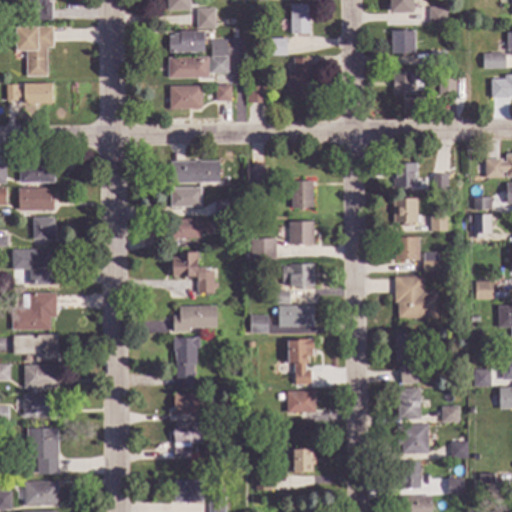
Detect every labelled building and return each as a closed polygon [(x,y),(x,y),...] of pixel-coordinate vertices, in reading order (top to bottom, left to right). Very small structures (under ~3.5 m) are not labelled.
[(47,0),(47,3),(50,3),(50,22),(32,22),(32,11),(37,11),(37,5),(27,6),(26,0),(47,0)] [(188,0),(189,12),(166,12),(165,0),(188,0)] [(411,0),(412,14),(388,14),(388,0),(411,0)] [(307,13),(308,13),(308,24),(307,24),(307,35),(289,35),(288,6),(307,6),(307,13)] [(444,26),(427,26),(427,9),(444,9),(444,26)] [(213,30),(195,30),(195,10),(213,10),(213,30)] [(51,49),(45,49),(45,78),(24,78),(24,53),(14,53),(14,29),(51,28),(51,49)] [(414,55),(390,55),(390,33),(413,32),(414,55)] [(202,53),(168,54),(167,38),(171,38),(171,35),(178,35),(178,34),(202,33),(202,53)] [(285,57),(266,57),(266,40),(284,40),(285,57)] [(225,43),(225,58),(209,58),(209,42),(225,43)] [(444,68),(429,68),(428,53),(444,53),(444,68)] [(503,70),(480,70),(480,55),(503,55),(503,70)] [(206,79),(167,80),(166,60),(206,59),(206,79)] [(226,75),(209,75),(209,59),(226,59),(226,75)] [(309,100),(288,101),(288,88),(284,88),(284,82),(288,81),(288,78),(292,78),(292,59),(308,59),(309,100)] [(415,96),(391,97),(391,75),(414,74),(415,96)] [(511,97),(506,98),(506,99),(489,99),(488,81),(490,81),(490,78),(503,78),(503,77),(511,76),(511,97)] [(454,96),(437,96),(437,81),(453,81),(454,96)] [(50,105),(22,105),(21,99),(16,99),(16,102),(5,102),(4,86),(15,86),(15,91),(21,91),(21,85),(50,85),(50,105)] [(199,110),(168,110),(168,88),(199,87),(199,110)] [(229,103),(214,103),(214,88),(229,87),(229,103)] [(264,104),(246,105),(245,88),(264,88),(264,104)] [(511,179),(504,179),(504,174),(501,174),(501,179),(483,180),(483,161),(500,161),(500,163),(503,163),(503,156),(511,155),(511,179)] [(198,163),(218,163),(218,184),(169,185),(168,164),(193,163),(193,161),(198,161),(198,163)] [(53,184),(18,185),(17,164),(52,164),(53,184)] [(415,190),(391,191),(391,166),(414,165),(415,190)] [(263,187),(247,188),(247,169),(263,169),(263,187)] [(446,192),(431,192),(430,176),(445,176),(446,192)] [(311,210),(289,210),(289,190),(288,190),(288,185),(289,185),(289,183),(310,182),(311,210)] [(49,201),(52,201),(52,212),(17,213),(16,190),(49,189),(49,201)] [(199,208),(169,209),(168,190),(199,189),(199,208)] [(489,210),(471,211),(471,199),(489,199),(489,210)] [(415,217),(419,217),(419,224),(410,225),(410,228),(401,228),(401,224),(391,225),(391,201),(415,200),(415,217)] [(233,218),(213,219),(213,202),(233,201),(233,218)] [(488,235),(482,236),(482,239),(472,240),(472,235),(471,235),(470,217),(488,216),(488,235)] [(445,233),(428,233),(428,218),(445,217),(445,233)] [(53,240),(31,241),(31,219),(52,219),(53,240)] [(199,224),(211,223),(211,236),(199,236),(199,240),(184,240),(184,242),(179,242),(179,240),(170,240),(170,232),(167,232),(167,222),(169,222),(169,221),(199,221),(199,224)] [(311,245),(287,246),(287,223),(311,222),(311,245)] [(274,260),(249,261),(249,240),(273,239),(274,260)] [(417,262),(393,262),(392,240),(417,240),(417,262)] [(48,263),(54,263),(54,286),(27,287),(27,271),(10,271),(10,251),(47,250),(48,263)] [(195,269),(203,268),(204,272),(211,272),(212,284),(215,284),(215,290),(212,290),(212,295),(195,296),(195,279),(187,279),(187,281),(182,281),(182,279),(170,279),(170,264),(168,264),(168,260),(176,260),(176,254),(195,254),(195,269)] [(436,274),(421,274),(421,263),(422,263),(422,255),(436,254),(436,274)] [(312,288),(303,289),(303,292),(298,292),(297,289),(288,289),(288,285),(280,285),(280,268),(287,268),(287,266),(311,266),(312,288)] [(421,294),(435,294),(435,320),(396,320),(396,304),(393,304),(392,279),(421,279),(421,294)] [(490,300),(473,301),(473,284),(490,283),(490,300)] [(288,306),(272,306),(272,292),(288,292),(288,306)] [(55,319),(48,319),(49,331),(10,332),(9,311),(20,310),(20,296),(54,295),(55,319)] [(312,327),(276,328),(276,308),(312,307),(312,327)] [(511,338),(510,338),(510,329),(496,329),(496,308),(511,307),(511,338)] [(214,308),(214,329),(188,329),(188,333),(171,333),(171,318),(177,318),(177,309),(214,308)] [(266,334),(248,335),(247,318),(266,317),(266,334)] [(415,364),(409,364),(409,370),(415,369),(416,385),(399,386),(398,370),(401,370),(401,364),(394,365),(393,336),(414,335),(415,364)] [(56,363),(34,363),(33,356),(11,357),(11,337),(31,336),(31,339),(35,339),(35,336),(56,336),(56,363)] [(197,350),(194,350),(195,366),(192,366),(192,390),(174,390),(173,353),(171,353),(171,339),(175,338),(175,340),(192,339),(192,338),(197,338),(197,350)] [(311,351),(310,351),(311,358),(307,358),(307,365),(304,365),(304,374),(308,374),(309,387),(293,387),(293,374),(292,374),(291,365),(286,365),(285,341),(311,341),(311,351)] [(511,381),(500,382),(500,361),(511,360),(511,381)] [(8,382),(0,382),(0,366),(8,366),(8,382)] [(56,389),(22,390),(22,367),(56,366),(56,389)] [(488,388),(472,388),(472,371),(488,371),(488,388)] [(511,410),(498,411),(497,390),(511,389),(511,410)] [(418,421),(396,421),(395,391),(417,390),(418,421)] [(313,414),(285,415),(284,393),(313,393),(313,414)] [(199,416),(184,416),(184,418),(181,418),(181,416),(172,416),(172,413),(169,413),(169,410),(172,409),(171,395),(199,395),(199,416)] [(53,410),(56,410),(56,418),(21,419),(21,397),(53,396),(53,410)] [(457,424),(439,425),(439,409),(457,408),(457,424)] [(223,419),(207,420),(206,409),(223,409),(223,419)] [(200,444),(189,445),(190,460),(173,460),(172,424),(199,424),(200,444)] [(425,427),(426,455),(400,455),(399,446),(395,446),(395,427),(425,427)] [(57,476),(36,476),(35,460),(26,461),(25,430),(56,429),(57,476)] [(465,460),(448,461),(448,444),(465,443),(465,460)] [(311,458),(313,458),(313,466),(311,466),(311,474),(287,474),(287,461),(291,461),(291,451),(311,451),(311,458)] [(482,456),(481,465),(474,465),(475,455),(482,456)] [(418,490),(397,490),(396,474),(397,474),(397,464),(418,463),(418,490)] [(493,492),(477,493),(477,476),(492,475),(493,492)] [(268,477),(268,492),(253,492),(253,478),(268,477)] [(461,496),(446,496),(446,481),(461,480),(461,496)] [(200,503),(173,504),(172,483),(200,482),(200,503)] [(57,506),(23,507),(22,500),(16,500),(16,491),(22,491),(22,484),(57,483),(57,506)] [(9,511),(0,511),(0,493),(9,493),(9,511)] [(430,511),(399,511),(399,510),(397,510),(397,499),(430,498),(430,511)] [(223,511),(207,511),(207,499),(223,499),(223,511)]
